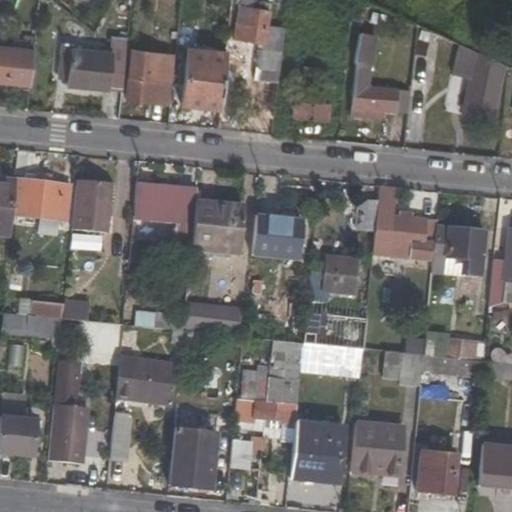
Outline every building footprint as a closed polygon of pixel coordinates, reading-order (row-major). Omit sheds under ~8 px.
[(0,81),(28,84),(36,0),(20,0),(18,22),(24,23),(21,51),(0,49),(0,81)] [(253,78),(276,80),(281,28),(266,26),(269,3),(251,0),(238,0),(233,38),(257,42),(253,78)] [(358,33),(349,117),(381,121),(381,111),(391,112),(393,91),(367,88),(376,37),(358,33)] [(107,87),(121,89),(126,38),(110,37),(109,54),(68,50),(68,44),(59,44),(56,79),(64,80),(64,85),(106,91),(107,87)] [(502,71),(456,48),(450,74),(470,78),(462,113),(491,120),(502,71)] [(220,108),(224,53),(175,50),(170,104),(220,108)] [(125,100),(166,104),(172,55),(130,51),(125,100)] [(292,118),(326,122),(328,103),(292,101),(292,118)] [(68,185),(13,179),(13,184),(10,214),(65,219),(68,185)] [(152,181),(136,180),(132,216),(176,220),(175,235),(190,237),(193,207),(194,200),(194,192),(151,188),(152,181)] [(108,184),(73,181),(68,230),(104,233),(108,184)] [(0,235),(8,236),(10,214),(13,184),(0,182),(0,235)] [(395,188),(377,186),(371,254),(428,260),(429,242),(433,241),(435,221),(411,218),(412,213),(401,211),(400,216),(390,215),(391,205),(393,205),(395,188)] [(193,207),(212,210),(214,203),(194,200),(193,207)] [(214,203),(212,210),(193,207),(190,237),(189,249),(236,253),(241,206),(214,203)] [(301,219),(254,214),(250,254),(296,258),(301,219)] [(480,275),(484,231),(448,227),(445,256),(472,259),(471,274),(480,275)] [(505,261),(491,259),(487,306),(500,308),(501,299),(511,300),(511,230),(508,230),(505,261)] [(351,293),(355,260),(327,257),(323,290),(351,293)] [(260,294),(262,281),(253,280),(251,293),(260,294)] [(260,300),(258,317),(286,320),(288,302),(260,300)] [(291,320),(290,330),(303,331),(305,304),(288,302),(286,320),(291,320)] [(218,307),(187,303),(184,331),(226,335),(227,321),(234,322),(235,306),(218,304),(218,307)] [(63,304),(62,326),(87,328),(89,306),(63,304)] [(135,311),(134,325),(181,330),(182,315),(135,311)] [(0,321),(59,327),(60,318),(1,312),(0,316),(0,321)] [(314,327),(328,329),(330,316),(315,314),(314,327)] [(345,330),(346,318),(330,316),(328,329),(345,330)] [(425,322),(404,320),(402,352),(422,355),(425,322)] [(0,321),(0,326),(59,333),(59,327),(0,321)] [(301,342),(272,340),(270,356),(273,356),(273,368),(267,368),(262,418),(264,418),(281,420),(279,442),(291,443),(293,423),(299,370),(301,342)] [(483,344),(449,340),(448,358),(482,361),(482,352),(483,344)] [(359,376),(362,349),(301,342),(299,370),(359,376)] [(501,347),(492,347),(482,352),(482,361),(511,363),(511,354),(509,350),(501,347)] [(385,351),(382,382),(419,385),(420,371),(422,355),(402,352),(385,351)] [(482,361),(448,358),(422,355),(420,371),(480,377),(482,361)] [(240,400),(235,400),(234,416),(251,417),(262,418),(267,368),(273,368),(273,356),(270,356),(261,356),(255,373),(242,372),(240,400)] [(130,402),(169,405),(173,364),(125,360),(123,380),(132,380),(130,402)] [(511,363),(482,361),(480,377),(511,378),(511,363)] [(86,408),(51,405),(46,462),(80,465),(86,408)] [(200,414),(172,411),(165,485),(210,489),(215,437),(198,435),(200,414)] [(233,422),(250,424),(251,417),(234,416),(233,422)] [(0,453),(31,457),(35,421),(0,417),(0,453)] [(128,419),(112,417),(108,457),(125,459),(128,419)] [(336,483),(341,427),(293,423),(291,443),(288,479),(336,483)] [(401,428),(354,424),(349,472),(396,477),(401,428)] [(249,442),(231,440),(228,468),(247,469),(249,442)] [(511,489),(511,455),(480,453),(477,486),(511,489)] [(452,495),(455,458),(420,454),(416,491),(452,495)]
